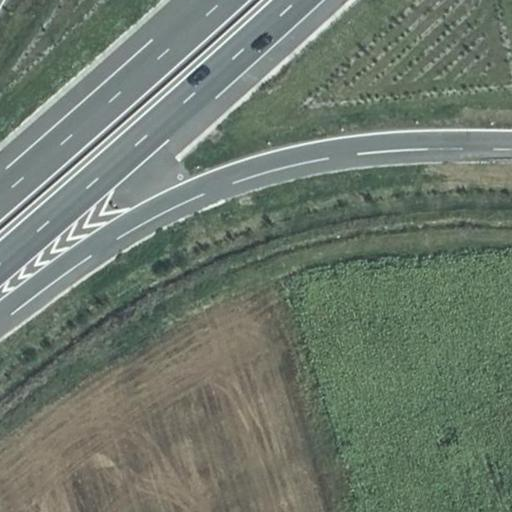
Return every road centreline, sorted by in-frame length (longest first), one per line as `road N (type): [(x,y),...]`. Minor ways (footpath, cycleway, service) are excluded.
road 1 (motorway): [(0,310),(157,201),(214,175),(366,142),(511,141)]
road 2 (motorway): [(0,258),(295,0)]
road 3 (motorway): [(221,0),(0,196)]
